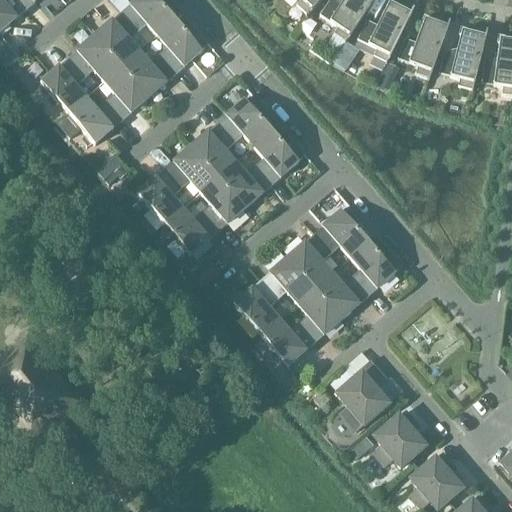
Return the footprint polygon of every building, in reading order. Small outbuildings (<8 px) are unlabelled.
[(0,0),(0,34),(25,13),(13,0),(0,0)] [(13,0),(25,13),(39,0),(13,0)] [(138,0),(120,16),(137,35),(145,28),(155,40),(174,23),(161,8),(165,4),(161,0),(138,0)] [(298,0),(301,2),(296,7),(306,17),(305,19),(306,19),(323,0),(298,0)] [(345,0),(341,7),(331,0),(319,18),(329,24),(329,25),(337,30),(333,36),(345,44),(343,46),(344,46),(345,45),(375,0),(345,0)] [(377,29),(366,23),(357,42),(368,47),(367,48),(376,52),(373,58),(385,65),(384,67),(386,67),(411,17),(404,13),(405,10),(388,1),(385,9),(387,10),(377,29)] [(120,16),(93,39),(110,58),(120,70),(139,54),(128,42),(137,35),(120,16)] [(415,76),(428,81),(427,83),(428,83),(447,30),(440,27),(441,24),(423,17),(421,25),(422,26),(415,46),(404,42),(397,61),(408,66),(417,69),(415,76)] [(306,20),(298,32),(307,38),(315,26),(306,20)] [(174,23),(155,40),(165,52),(157,59),(174,78),(201,54),(200,53),(205,50),(192,35),(187,39),(174,23)] [(470,94),(472,94),(485,39),(477,37),(478,34),(460,29),(458,37),(460,38),(455,58),(443,56),(438,76),(450,79),(459,81),(457,88),(471,92),(470,94)] [(501,97),(511,98),(511,39),(497,37),(496,46),(498,46),(495,67),(484,65),(481,86),(493,88),(502,90),(501,97)] [(0,62),(7,70),(18,60),(0,39),(0,62)] [(93,39),(67,62),(83,81),(91,74),(102,86),(120,70),(110,58),(93,39)] [(344,46),(332,65),(344,73),(357,53),(345,45),(344,46)] [(139,54),(120,70),(148,101),(174,78),(157,59),(149,66),(139,54)] [(40,86),(67,117),(85,101),(75,89),(84,81),(67,62),(40,86)] [(386,67),(375,89),(377,90),(381,92),(385,93),(386,94),(397,72),(386,67)] [(120,70),(102,86),(112,98),(104,105),(121,124),(148,101),(120,70)] [(243,103),(216,127),(233,146),(241,139),(252,151),(271,134),(257,119),(261,115),(248,100),(244,104),(243,103)] [(85,101),(67,117),(94,148),(121,124),(104,105),(95,113),(85,101)] [(216,127),(190,150),(217,181),(235,165),(225,153),(233,146),(216,127)] [(271,134),(252,151),(262,162),(254,170),(270,189),(298,165),(297,164),(301,161),(288,146),(284,150),(271,134)] [(190,150),(163,173),(180,192),(188,185),(198,197),(217,181),(190,150)] [(114,158),(96,174),(103,182),(121,167),(114,158)] [(235,165),(217,181),(244,212),(270,189),(254,170),(246,177),(235,165)] [(114,175),(105,184),(108,187),(117,178),(120,181),(126,175),(119,168),(113,174),(114,175)] [(163,173),(136,196),(163,228),(182,211),(172,199),(180,192),(163,173)] [(217,181),(198,197),(209,209),(201,216),(217,235),(244,212),(217,181)] [(182,211),(163,228),(190,259),(217,235),(201,216),(193,223),(182,211)] [(340,214),(313,238),(330,257),(338,250),(348,262),(367,245),(354,230),(358,226),(345,211),(341,215),(340,214)] [(313,238),(286,261),(313,292),(332,276),(322,264),(330,257),(313,238)] [(367,245),(348,262),(358,273),(350,281),(367,300),(394,276),(393,275),(397,272),(385,257),(380,260),(367,245)] [(286,261),(260,284),(276,303),(284,296),(295,308),(313,292),(286,261)] [(209,284),(201,275),(192,283),(200,292),(209,284)] [(332,276),(313,292),(340,323),(367,300),(350,281),(342,287),(332,276)] [(215,281),(207,288),(212,294),(220,287),(215,281)] [(232,307),(260,338),(278,323),(267,311),(276,303),(260,284),(232,307)] [(313,292),(295,308),(305,319),(297,326),(297,327),(314,346),(340,323),(313,292)] [(278,323),(260,338),(287,370),(314,346),(297,327),(288,335),(278,323)] [(0,414),(28,447),(80,405),(26,338),(25,338),(26,339),(0,359),(0,414)] [(339,416),(356,435),(363,428),(364,429),(387,408),(370,388),(382,378),(370,363),(334,395),(337,398),(337,399),(347,410),(339,416)] [(312,400),(320,410),(329,402),(320,393),(312,400)] [(393,463),(400,471),(424,450),(407,431),(413,425),(404,415),(398,420),(373,441),(380,449),(373,456),(385,470),(393,463)] [(417,491),(410,498),(422,511),(429,505),(434,511),(437,511),(461,493),(444,473),(450,468),(441,457),(435,462),(434,462),(410,483),(417,491)] [(511,459),(510,457),(499,466),(505,472),(511,480),(511,459)] [(477,499),(462,511),(483,511),(486,510),(477,499)]
